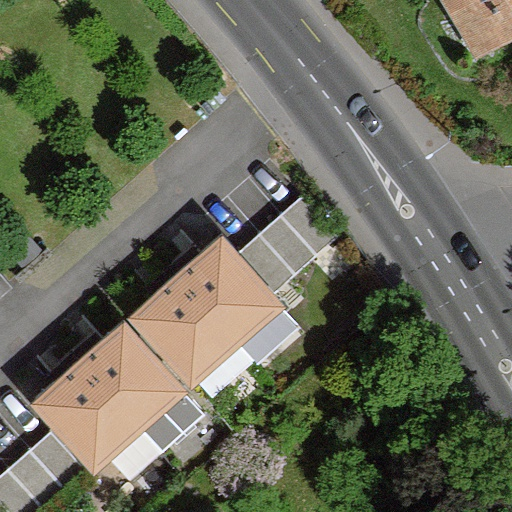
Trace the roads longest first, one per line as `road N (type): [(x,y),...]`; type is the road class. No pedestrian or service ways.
road 1 (tertiary): [(451,265),(251,0)]
road 2 (tertiary): [(511,377),(451,265)]
